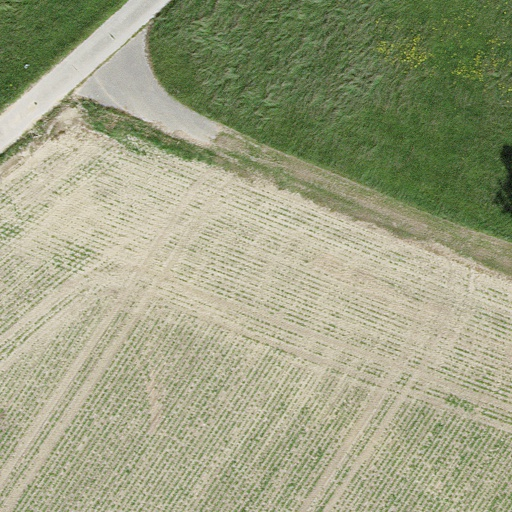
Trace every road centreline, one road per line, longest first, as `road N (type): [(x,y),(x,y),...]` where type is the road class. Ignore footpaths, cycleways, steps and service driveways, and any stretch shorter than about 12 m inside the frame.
road 1 (track): [(60,81),(511,267)]
road 2 (track): [(143,0),(0,136)]
